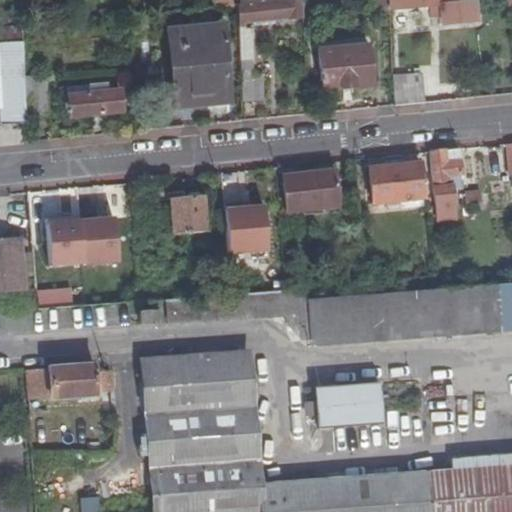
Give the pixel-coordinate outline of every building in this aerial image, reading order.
[(287,0),(232,6),(235,31),(243,31),(249,30),(248,24),(305,18),(303,0),(287,0)] [(398,13),(398,10),(396,0),(379,0),(381,15),(398,13)] [(396,0),(398,10),(438,6),(446,5),(447,19),(448,25),(485,22),(483,2),(460,4),(459,0),(396,0)] [(446,5),(438,6),(439,20),(447,19),(446,5)] [(163,31),(171,108),(224,102),(216,25),(163,31)] [(245,51),(243,31),(235,31),(239,73),(250,72),(248,50),(245,51)] [(0,44),(0,123),(26,121),(25,115),(22,79),(18,42),(0,44)] [(379,44),(329,48),(333,88),(383,83),(379,44)] [(259,71),(250,72),(239,73),(242,100),(262,99),(259,71)] [(437,102),(434,73),(417,74),(418,84),(405,86),(407,105),(437,102)] [(418,84),(417,74),(405,76),(405,86),(418,84)] [(43,77),(28,79),(31,115),(47,113),(43,77)] [(22,79),(25,115),(31,115),(28,79),(22,79)] [(106,84),(65,88),(68,118),(122,112),(120,92),(107,93),(106,84)] [(437,207),(453,205),(452,199),(452,191),(462,190),(460,150),(431,153),(437,207)] [(422,165),(369,170),(372,206),(425,201),(422,165)] [(336,173),(282,178),(285,214),(339,209),(336,173)] [(186,191),(172,193),(177,235),(209,232),(206,197),(187,198),(186,191)] [(454,208),(487,205),(486,193),(479,193),(479,196),(452,199),(453,205),(454,208)] [(225,206),(230,255),(269,251),(265,207),(252,208),(243,209),(242,204),(225,206)] [(80,222),(84,266),(119,262),(115,219),(80,222)] [(84,266),(80,222),(80,221),(64,222),(47,224),(52,271),(85,268),(84,266)] [(21,239),(0,241),(0,292),(25,290),(21,239)] [(211,259),(186,261),(188,278),(213,275),(211,259)] [(511,288),(381,300),(385,344),(511,333),(511,288)] [(172,305),(174,326),(286,317),(288,327),(295,334),(303,343),(311,344),(308,306),(306,294),(172,305)] [(372,345),(385,344),(381,300),(368,301),(372,345)] [(368,301),(308,306),(311,344),(312,349),(372,345),(368,301)] [(165,328),(164,316),(143,317),(144,329),(165,328)] [(133,373),(144,511),(511,511),(511,459),(497,461),(452,464),(452,474),(312,485),(311,477),(296,479),(295,486),(258,488),(246,356),(144,364),(144,373),(133,373)] [(95,374),(94,368),(27,372),(29,403),(96,398),(96,394),(111,393),(110,374),(95,374)] [(378,387),(314,393),(315,405),(316,419),(317,431),(382,425),(378,387)] [(305,419),(316,419),(315,405),(304,406),(305,419)] [(77,499),(77,511),(95,511),(95,498),(77,499)]
